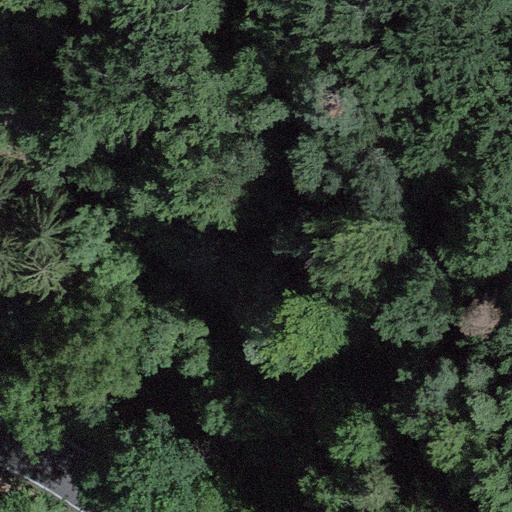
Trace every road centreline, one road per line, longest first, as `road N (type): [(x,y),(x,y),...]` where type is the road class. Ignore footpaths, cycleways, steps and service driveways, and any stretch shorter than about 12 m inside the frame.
road 1 (track): [(362,511),(333,428),(206,252),(0,136)]
road 2 (tertiary): [(128,511),(41,456),(0,440)]
